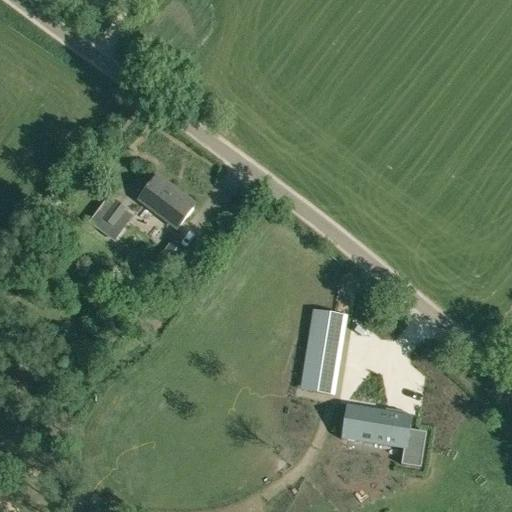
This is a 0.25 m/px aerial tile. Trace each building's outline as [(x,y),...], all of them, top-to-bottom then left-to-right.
[(138,201),(177,230),(196,204),(157,175),(138,201)] [(102,218),(115,228),(128,210),(114,200),(113,201),(107,196),(100,206),(107,211),(102,218)] [(157,260),(171,271),(184,254),(170,243),(157,260)] [(303,392),(332,396),(344,317),(315,312),(303,392)] [(383,382),(409,364),(396,346),(370,364),(383,382)] [(401,466),(421,470),(427,434),(411,432),(414,417),(347,406),(342,438),(404,448),(401,466)]
